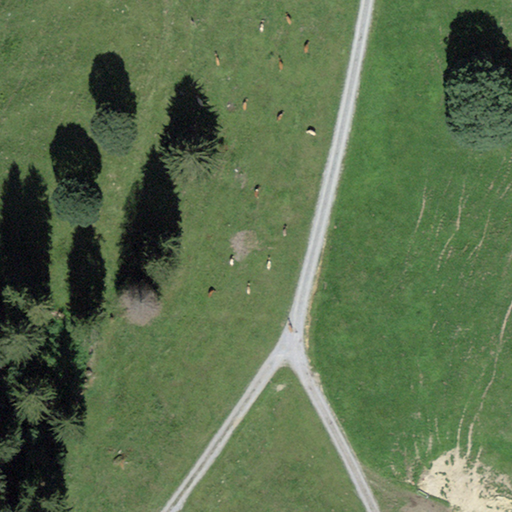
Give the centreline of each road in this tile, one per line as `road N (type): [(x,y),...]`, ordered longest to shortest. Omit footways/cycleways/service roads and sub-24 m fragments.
road 1 (track): [(164,511),(287,343),(364,0)]
road 2 (track): [(365,511),(287,343)]
